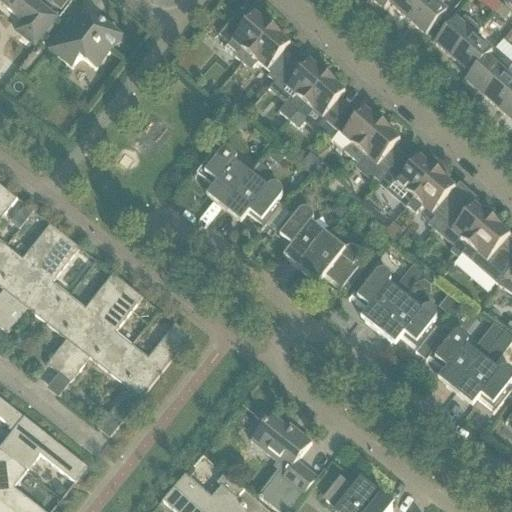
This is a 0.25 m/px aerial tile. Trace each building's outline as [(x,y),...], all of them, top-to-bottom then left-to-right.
[(34,49),(44,36),(56,20),(30,0),(0,0),(0,6),(23,24),(15,34),(34,49)] [(60,13),(68,3),(63,0),(55,0),(51,6),(60,13)] [(368,0),(384,13),(395,0),(368,0)] [(395,0),(389,7),(390,8),(407,23),(427,0),(395,0)] [(446,0),(427,0),(407,23),(426,39),(446,16),(438,9),(446,0)] [(505,23),(511,16),(501,8),(495,14),(505,23)] [(235,19),(219,38),(229,47),(225,52),(234,60),(242,67),(273,32),(264,24),(263,25),(254,17),(245,27),(235,19)] [(109,29),(94,18),(86,28),(74,18),(48,52),(72,71),(80,61),(96,73),(114,50),(123,46),(121,41),(122,39),(118,36),(114,27),(109,29)] [(464,19),(458,27),(454,24),(435,47),(453,63),(473,40),(479,32),(464,19)] [(473,40),(453,63),(471,78),(471,79),(491,56),(499,47),(491,39),(481,31),(479,32),(480,32),(474,38),(473,40)] [(281,39),(273,32),(242,67),(250,74),(257,66),(271,77),(268,80),(274,85),(277,82),(291,66),(281,58),(290,48),(281,40),(281,39)] [(471,78),(466,84),(484,100),(504,77),(511,68),(494,53),(492,56),(491,56),(471,79),(471,78)] [(281,77),(277,82),(277,83),(283,88),(286,91),(294,97),(296,99),(289,107),(287,106),(278,115),(289,124),(297,115),(328,79),(319,72),(318,73),(309,65),(300,75),(291,66),(281,77)] [(502,116),(511,104),(511,84),(504,77),(484,100),(502,116)] [(346,114),(336,106),(345,96),(336,88),(336,87),(328,79),(297,115),(289,124),(299,134),(307,124),(305,122),(312,114),(325,125),(318,133),(324,139),(346,114)] [(511,104),(502,116),(511,124),(511,104)] [(373,120),(364,112),(355,123),(346,114),(324,139),(331,144),(338,136),(351,147),(344,155),(352,162),(383,127),(374,120),(373,120)] [(240,118),(233,126),(244,136),(251,128),(240,118)] [(270,127),(263,136),(272,143),(279,134),(270,127)] [(373,180),(379,186),(400,162),(391,154),(400,143),(390,135),(391,135),(383,127),(352,162),(373,180)] [(274,150),(267,158),(278,168),(285,160),(274,150)] [(236,159),(236,158),(235,156),(235,155),(234,154),(232,153),(231,152),(229,152),(228,152),(226,152),(225,152),(223,153),(222,154),(221,155),(218,158),(214,155),(194,180),(195,181),(197,178),(213,190),(206,199),(225,214),(251,178),(234,165),(235,164),(236,163),(236,161),(236,159)] [(428,168),(419,160),(410,170),(400,162),(379,186),(386,192),(388,193),(388,196),(394,201),(397,201),(399,203),(398,203),(407,210),(438,175),(429,167),(428,168)] [(455,210),(446,201),(455,191),(445,183),(446,182),(438,175),(407,210),(415,217),(422,209),(435,220),(428,228),(434,234),(455,210)] [(267,191),(251,178),(225,214),(240,227),(247,218),(263,230),(261,233),(262,234),(282,209),(277,206),(280,202),(281,200),(282,199),(282,197),(282,196),(282,194),(281,193),(281,191),(279,190),(278,189),(277,189),(275,188),(274,188),(272,188),(271,188),(269,189),(268,190),(267,191)] [(0,256),(6,250),(0,245),(0,223),(17,202),(2,190),(0,192),(0,256)] [(350,198),(344,204),(354,214),(361,207),(350,198)] [(377,233),(385,223),(364,205),(356,216),(377,233)] [(455,210),(434,234),(441,240),(448,232),(461,242),(453,251),(450,255),(458,262),(462,258),(493,223),(484,215),(483,216),(474,208),(465,218),(455,210)] [(25,209),(19,217),(27,223),(33,216),(25,209)] [(313,221),(313,219),(313,218),(312,216),(311,215),(309,214),(308,213),(307,213),(305,213),(303,213),(302,213),(300,214),(299,215),(298,216),(295,220),(291,216),(271,241),(272,242),(275,239),(290,251),(283,260),(300,274),(328,239),(311,226),(312,225),(313,224),(313,222),(313,221)] [(497,289),(500,285),(507,275),(511,266),(511,258),(501,249),(510,239),(500,231),(501,230),(493,223),(462,258),(497,289)] [(0,321),(65,240),(50,228),(22,263),(6,250),(0,256),(0,291),(3,293),(0,297),(0,321)] [(344,252),(328,239),(300,274),(318,288),(325,279),(340,291),(338,294),(339,295),(359,270),(354,267),(357,263),(358,261),(359,260),(359,258),(359,257),(359,255),(358,254),(358,252),(357,251),(355,250),(354,250),(352,249),(351,249),(349,249),(348,249),(346,250),(345,251),(344,252)] [(46,328),(69,299),(52,286),(80,252),(65,240),(0,321),(0,330),(8,336),(26,312),(46,328)] [(511,266),(507,275),(497,289),(511,298),(511,266)] [(395,292),(389,288),(391,283),(389,278),(385,274),(380,274),(375,277),(372,281),(368,277),(348,303),(349,303),(352,300),(367,313),(360,322),(378,335),(405,301),(417,286),(423,277),(413,269),(395,292)] [(59,377),(127,289),(112,278),(85,312),(69,299),(46,328),(66,343),(47,367),(59,377)] [(109,377),(131,349),(115,336),(142,301),(127,289),(59,377),(70,386),(89,362),(109,377)] [(421,313),(405,301),(378,335),(395,349),(402,340),(418,352),(415,355),(416,356),(436,331),(432,328),(435,324),(436,323),(436,321),(436,320),(437,318),(436,316),(436,315),(435,314),(434,312),(433,311),(431,311),(430,310),(428,310),(427,310),(425,311),(424,311),(422,312),(421,313)] [(122,427),(190,340),(175,327),(148,362),(131,349),(109,377),(128,393),(109,417),(122,427)] [(503,336),(497,344),(508,352),(511,346),(511,340),(504,334),(503,336)] [(468,343),(467,341),(467,340),(466,338),(465,337),(464,336),(462,336),(461,335),(459,335),(458,335),(456,335),(455,336),(454,337),(452,338),(450,342),(445,339),(425,364),(426,364),(429,361),(444,374),(437,383),(455,396),(482,362),(466,349),(467,347),(467,346),(468,344),(468,343)] [(498,374),(482,362),(455,396),(472,410),(479,401),(495,413),(492,417),(493,417),(511,393),(511,391),(509,389),(511,385),(511,384),(511,374),(510,373),(508,372),(507,371),(505,371),(504,371),(502,372),(501,372),(499,373),(498,374)] [(87,470),(0,401),(0,421),(14,433),(0,450),(0,453),(27,475),(40,458),(74,486),(87,470)] [(265,426),(252,442),(251,444),(278,466),(275,469),(280,473),(259,499),(274,511),(293,511),(302,501),(318,482),(301,469),(300,470),(296,466),(312,446),(296,434),(294,437),(272,420),(266,428),(265,426)] [(27,475),(0,453),(0,504),(9,511),(40,511),(14,491),(27,475)] [(236,502),(244,493),(225,476),(217,485),(221,489),(211,501),(185,478),(174,491),(197,511),(243,511),(246,510),(236,502)] [(390,511),(381,504),(383,502),(360,485),(353,494),(341,485),(326,503),(336,511),(390,511)] [(197,511),(174,491),(162,504),(171,511),(197,511)]
